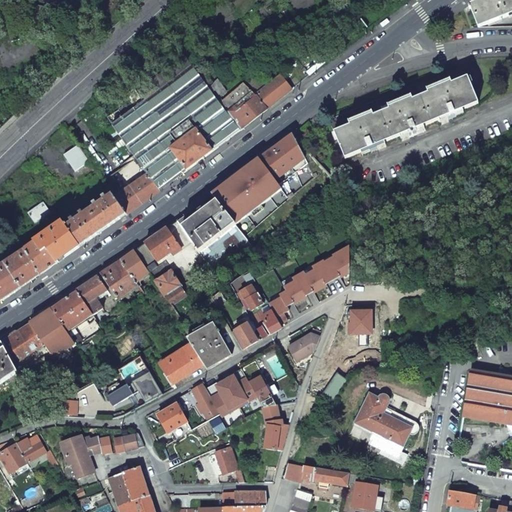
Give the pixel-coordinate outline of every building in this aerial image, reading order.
[(511,0),(481,0),(482,1),(469,6),(478,28),(511,27),(511,0)] [(16,19),(58,28),(62,11),(19,3),(16,19)] [(208,87),(213,83),(200,65),(194,69),(208,87)] [(213,152),(241,131),(227,112),(222,107),(209,89),(208,87),(194,69),(192,66),(157,92),(153,86),(141,95),(145,102),(113,126),(135,159),(147,175),(160,192),(187,171),(167,146),(193,126),(213,152)] [(447,73),(329,121),(345,160),(361,153),(363,156),(386,147),(384,144),(400,137),(402,140),(425,130),(423,128),(439,121),(440,124),(464,114),(462,111),(478,104),(466,74),(450,80),(447,73)] [(268,110),(293,89),(281,76),(256,95),(268,110)] [(222,107),(233,99),(218,80),(209,89),(222,107)] [(252,122),(268,110),(256,95),(253,92),(227,112),(241,131),(252,122)] [(187,171),(213,152),(193,126),(167,146),(187,171)] [(276,149),(260,161),(276,182),(289,200),(314,178),(305,160),(293,136),(276,149)] [(64,155),(75,172),(90,161),(79,145),(64,155)] [(132,185),(147,175),(135,159),(121,170),(132,185)] [(238,177),(212,197),(236,226),(253,248),(257,252),(336,187),(322,171),(314,178),(289,200),(276,182),(260,161),(238,177)] [(121,170),(105,181),(114,193),(129,182),(121,170)] [(127,215),(160,192),(147,175),(132,185),(114,198),(127,215)] [(103,232),(127,215),(114,198),(113,195),(66,227),(80,248),(103,232)] [(21,204),(27,213),(36,207),(28,197),(21,204)] [(202,204),(178,222),(198,253),(236,226),(212,197),(202,204)] [(27,213),(36,225),(51,214),(43,202),(36,207),(27,213)] [(156,238),(135,253),(149,275),(150,274),(154,281),(179,264),(186,275),(205,263),(198,253),(178,222),(156,238)] [(57,264),(80,248),(66,227),(63,223),(35,243),(43,253),(47,250),(57,264)] [(47,250),(43,253),(35,243),(25,250),(41,275),(52,267),(57,264),(47,250)] [(36,278),(41,275),(25,250),(5,263),(21,289),(36,278)] [(131,256),(102,276),(118,301),(138,287),(136,283),(149,275),(135,253),(131,256)] [(17,292),(21,289),(5,263),(0,266),(0,300),(1,302),(17,292)] [(171,272),(155,283),(172,306),(186,296),(183,290),(192,284),(189,281),(181,286),(171,272)] [(95,281),(77,292),(77,293),(93,315),(93,316),(102,310),(95,299),(107,292),(99,278),(95,281)] [(220,285),(215,289),(219,294),(221,292),(223,291),(220,285)] [(251,286),(237,294),(242,302),(245,301),(251,311),(262,305),(256,296),(251,286)] [(212,299),(219,309),(228,304),(221,292),(219,294),(212,299)] [(73,296),(52,310),(68,332),(74,327),(93,315),(77,293),(73,296)] [(52,310),(2,344),(14,365),(14,364),(44,345),(53,358),(76,343),(68,332),(52,310)] [(185,312),(179,316),(183,322),(189,318),(185,312)] [(281,329),(272,312),(262,318),(266,324),(263,325),(270,336),(275,332),(281,329)] [(214,325),(187,340),(191,346),(204,366),(207,371),(219,365),(230,358),(217,336),(219,334),(214,325)] [(247,325),(232,334),(243,351),(250,347),(258,342),(247,325)] [(74,327),(68,332),(76,343),(77,346),(84,342),(74,327)] [(256,330),(262,340),(268,337),(262,327),(256,330)] [(300,343),(288,350),(297,365),(313,355),(314,355),(320,340),(312,337),(300,343)] [(0,345),(0,383),(18,372),(14,365),(2,344),(0,345)] [(191,346),(161,365),(173,385),(204,366),(191,346)] [(222,418),(258,398),(250,385),(242,370),(232,375),(234,378),(225,383),(217,388),(215,385),(206,390),(222,418)] [(511,378),(471,372),(464,419),(511,426),(511,378)] [(114,407),(134,396),(144,390),(154,385),(156,384),(150,374),(133,383),(133,384),(131,386),(130,385),(108,397),(114,407)] [(277,407),(261,379),(250,385),(258,398),(264,410),(277,407)] [(153,389),(159,398),(163,396),(156,384),(154,385),(155,385),(155,387),(154,388),(153,389)] [(85,403),(107,393),(102,385),(85,395),(85,398),(85,403)] [(189,394),(175,402),(177,406),(182,414),(195,407),(200,415),(215,407),(203,386),(189,394)] [(412,429),(383,415),(388,405),(388,404),(389,402),(388,399),(387,397),(385,397),(382,397),(379,398),(378,400),(370,395),(357,421),(373,429),(372,432),(374,433),(369,443),(398,457),(412,429)] [(69,416),(85,417),(85,403),(70,402),(69,416)] [(177,406),(158,417),(168,434),(171,433),(172,436),(181,431),(179,428),(184,425),(186,429),(183,430),(186,435),(191,432),(182,414),(177,406)] [(265,450),(283,452),(284,446),(286,439),(289,426),(282,424),(283,421),(281,420),(277,407),(264,410),(267,428),(268,428),(265,450)] [(356,424),(372,432),(373,429),(357,421),(356,424)] [(123,439),(125,453),(138,450),(135,436),(123,439)] [(22,443),(18,446),(28,463),(44,454),(46,453),(37,438),(29,443),(27,440),(22,443)] [(71,465),(76,480),(94,474),(87,454),(91,452),(92,456),(101,452),(99,438),(91,441),(90,438),(82,441),(80,438),(60,445),(69,465),(71,465)] [(125,453),(123,439),(114,440),(117,454),(125,453)] [(15,441),(0,447),(0,457),(10,474),(28,463),(18,446),(15,441)] [(239,469),(232,449),(216,455),(217,456),(223,476),(224,477),(231,475),(237,473),(238,475),(237,476),(239,484),(245,484),(241,469),(239,469)] [(46,453),(44,454),(54,471),(59,469),(49,451),(46,453)] [(212,458),(218,477),(223,476),(217,456),(212,458)] [(350,475),(288,465),(284,479),(301,484),(303,479),(307,480),(307,483),(315,484),(316,481),(321,482),(320,488),(329,490),(330,483),(348,487),(350,475)] [(350,475),(358,477),(359,468),(360,467),(347,465),(345,474),(350,475)] [(154,511),(140,468),(108,480),(119,511),(154,511)] [(358,477),(350,475),(348,487),(356,489),(357,484),(358,477)] [(378,487),(357,484),(356,489),(353,508),(373,511),(374,511),(376,497),(378,487)] [(35,487),(22,495),(31,510),(50,502),(44,492),(39,495),(35,487)] [(239,495),(227,495),(227,509),(265,508),(265,494),(262,494),(262,492),(252,492),(252,495),(239,495)] [(306,511),(312,496),(298,492),(291,511),(306,511)] [(477,511),(480,497),(450,493),(449,503),(448,507),(451,507),(476,511),(477,511)] [(77,502),(82,511),(86,511),(88,511),(84,505),(90,502),(87,496),(77,502)] [(376,497),(374,511),(381,511),(383,503),(382,503),(383,498),(376,497)] [(489,511),(511,511),(511,502),(507,502),(506,510),(500,509),(499,511),(492,511),(490,511),(489,511)]
